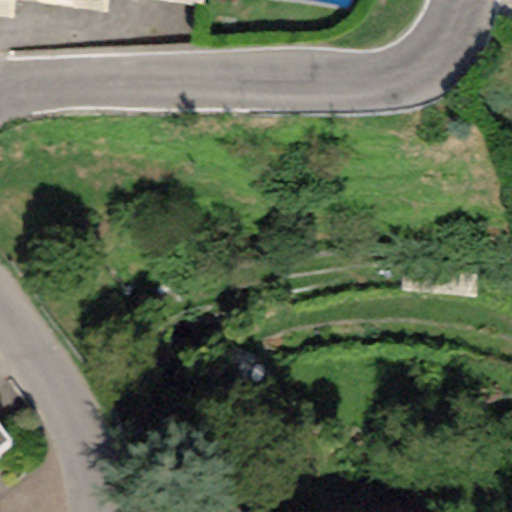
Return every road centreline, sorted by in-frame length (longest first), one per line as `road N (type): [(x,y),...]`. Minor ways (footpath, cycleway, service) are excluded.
road 1 (tertiary): [(0,88),(374,79),(414,68),(440,49),(459,0)]
road 2 (tertiary): [(95,511),(87,446),(69,407),(0,308)]
